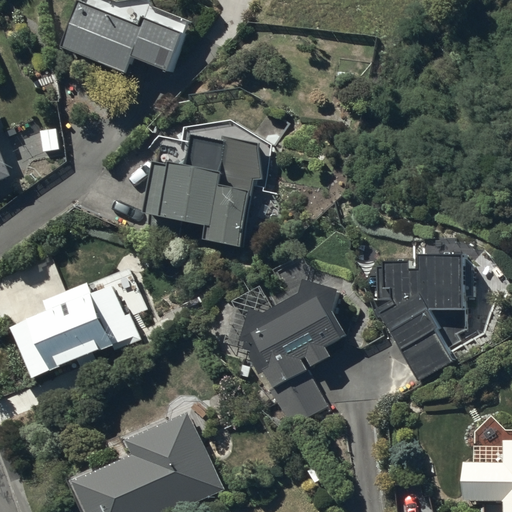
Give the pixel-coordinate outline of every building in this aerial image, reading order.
[(109,0),(86,0),(65,51),(132,78),(139,61),(173,75),(193,25),(156,10),(152,0),(120,4),(109,0)] [(0,186),(16,180),(0,139),(0,186)] [(193,171),(157,166),(148,217),(166,220),(166,222),(211,230),(208,244),(245,250),(263,146),(230,141),(229,144),(197,140),(193,171)] [(477,269),(470,260),(424,260),(424,275),(415,275),(415,266),(389,266),(389,294),(394,293),(394,301),(376,312),(383,323),(387,320),(424,385),(460,365),(442,333),(446,331),(437,315),(469,315),(469,300),(477,300),(477,269)] [(56,375),(115,351),(116,354),(144,343),(134,318),(132,318),(123,296),(141,288),(134,270),(49,306),(53,315),(14,332),(35,382),(55,374),(56,375)] [(305,299),(270,317),(254,313),(247,346),(257,349),(255,360),(265,380),(271,377),(279,393),(275,395),(294,430),(332,409),(307,363),(311,361),(315,370),(335,359),(330,350),(349,340),(352,322),(339,316),(345,295),(311,284),(305,299)] [(193,417),(130,445),(137,460),(78,485),(89,511),(180,511),(226,492),(193,417)] [(475,434),(475,464),(467,464),(467,503),(506,503),(505,511),(511,511),(511,431),(506,431),(492,417),(475,434)]
